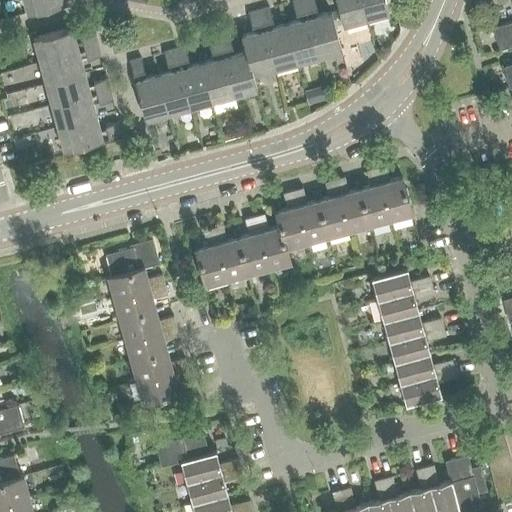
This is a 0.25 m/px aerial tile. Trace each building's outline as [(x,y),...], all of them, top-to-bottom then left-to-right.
[(23,0),(27,13),(66,2),(65,0),(23,0)] [(306,12),(302,0),(295,0),(292,1),(296,14),(306,12)] [(317,9),(314,0),(302,0),(306,12),(317,9)] [(336,0),(343,25),(366,19),(360,0),(336,0)] [(385,0),(360,0),(366,19),(389,12),(385,0)] [(273,21),(269,7),(258,10),(262,24),(273,21)] [(262,24),(258,10),(248,13),(251,27),(262,24)] [(308,17),(318,57),(341,50),(331,11),(308,17)] [(286,23),(296,62),(318,57),(308,17),(286,23)] [(511,45),(511,21),(493,26),(499,49),(511,45)] [(264,29),(274,68),(296,62),(286,23),(264,29)] [(33,38),(39,61),(78,50),(72,27),(33,38)] [(252,74),(253,74),(274,68),(264,29),(241,36),(245,50),(252,74)] [(84,48),(98,45),(95,34),(81,38),(84,48)] [(232,47),(228,34),(218,37),(222,50),(232,47)] [(222,50),(218,37),(207,40),(211,53),(222,50)] [(87,59),(101,55),(98,45),(84,48),(87,59)] [(188,59),(185,46),(174,49),(178,62),(188,59)] [(178,62),(174,49),(163,51),(167,65),(178,62)] [(78,50),(39,61),(45,83),(84,72),(78,50)] [(223,56),(234,95),(257,89),(253,74),(252,74),(245,50),(223,56)] [(201,62),(212,101),(234,95),(223,56),(201,62)] [(145,71),(141,57),(129,61),(133,74),(145,71)] [(179,68),(190,107),(212,101),(201,62),(179,68)] [(511,62),(503,65),(509,87),(511,86),(511,62)] [(157,74),(168,113),(190,107),(179,68),(157,74)] [(84,72),(45,83),(51,105),(90,94),(84,72)] [(134,80),(145,119),(168,113),(157,74),(134,80)] [(96,92),(110,89),(107,78),(93,82),(96,92)] [(313,88),(304,90),(307,103),(316,101),(313,88)] [(99,103),(112,99),(110,89),(96,92),(99,103)] [(90,94),(51,105),(57,126),(96,116),(90,94)] [(96,116),(57,126),(63,150),(103,139),(96,116)] [(108,137),(120,134),(122,134),(121,133),(118,122),(105,125),(108,137)] [(233,132),(222,135),(224,140),(234,138),(233,132)] [(412,213),(410,207),(402,176),(400,176),(400,177),(390,179),(386,164),(376,167),(390,218),(410,212),(410,213),(412,213)] [(370,185),(359,188),(369,224),(390,218),(376,167),(366,170),(370,185)] [(344,176),(334,178),(348,229),(369,224),(359,188),(348,191),(344,176)] [(328,196),(317,199),(327,235),(348,229),(334,178),(324,181),(328,196)] [(302,187),(292,190),(306,241),(327,235),(317,199),(306,202),(302,187)] [(275,210),(279,225),(285,247),(286,246),(306,241),(292,190),(283,192),(287,208),(276,211),(276,210),(275,210)] [(254,216),(268,267),(289,261),(289,262),(290,261),(286,246),(285,247),(279,225),(268,228),(264,213),(254,216)] [(268,267),(254,216),(244,219),(248,234),(237,237),(247,273),(268,267)] [(247,273),(237,237),(226,240),(222,225),(212,227),(226,278),(247,273)] [(226,278),(212,227),(203,230),(207,245),(196,248),(195,248),(205,285),(206,285),(206,284),(226,278)] [(105,253),(111,275),(143,266),(144,267),(159,263),(153,240),(105,253)] [(108,277),(114,297),(164,283),(162,274),(147,278),(144,267),(143,266),(111,275),(107,276),(107,277),(108,277)] [(372,278),(377,299),(431,284),(429,275),(410,280),(406,269),(407,269),(407,267),(371,277),(371,278),(372,278)] [(114,297),(119,318),(155,308),(152,297),(167,293),(164,283),(114,297)] [(377,299),(383,320),(418,310),(414,298),(434,293),(431,284),(377,299)] [(119,318),(125,339),(176,325),(173,315),(158,319),(155,308),(119,318)] [(383,320),(389,340),(443,326),(440,317),(421,322),(418,310),(383,320)] [(125,339),(131,360),(166,350),(163,339),(178,335),(176,325),(125,339)] [(389,340),(394,361),(429,352),(426,340),(445,335),(443,326),(389,340)] [(131,360),(136,381),(187,367),(185,357),(169,361),(166,350),(131,360)] [(394,361),(400,382),(454,368),(451,359),(432,364),(429,352),(394,361)] [(179,392),(178,391),(175,381),(190,376),(187,367),(136,381),(142,401),(141,401),(142,403),(179,392)] [(405,404),(441,394),(441,393),(440,393),(437,382),(456,376),(454,368),(400,382),(405,403),(405,404)] [(0,432),(24,426),(18,404),(0,408),(0,432)] [(180,461),(181,460),(208,452),(202,431),(155,443),(161,466),(180,460),(180,461)] [(481,438),(485,450),(507,444),(504,432),(481,438)] [(225,437),(214,440),(216,449),(228,446),(225,437)] [(485,450),(488,462),(510,456),(507,444),(485,450)] [(181,460),(186,481),(240,466),(238,458),(219,463),(215,451),(216,451),(216,450),(208,452),(181,460)] [(0,481),(19,476),(19,475),(13,454),(0,457),(0,481)] [(480,502),(477,492),(486,489),(480,467),(471,470),(467,455),(445,461),(450,479),(450,480),(451,479),(458,508),(459,508),(480,502)] [(488,462),(491,474),(511,467),(511,462),(510,456),(488,462)] [(433,464),(424,466),(436,511),(460,511),(459,508),(458,508),(451,479),(450,480),(438,483),(433,464)] [(186,481),(192,502),(227,493),(223,481),(243,475),(240,466),(186,481)] [(420,488),(408,491),(414,511),(436,511),(424,466),(415,469),(420,488)] [(511,467),(491,474),(494,485),(511,480),(511,467)] [(0,503),(28,496),(23,476),(24,475),(23,474),(19,475),(19,476),(0,481),(0,503)] [(391,475),(382,478),(391,511),(414,511),(408,491),(396,495),(391,475)] [(379,499),(367,503),(369,511),(391,511),(382,478),(373,480),(379,499)] [(511,480),(494,485),(498,497),(511,493),(511,480)] [(349,487),(341,489),(346,511),(369,511),(367,503),(355,506),(349,487)] [(346,511),(341,489),(332,491),(337,511),(332,511),(346,511)] [(192,502),(194,511),(237,511),(252,508),(249,499),(230,505),(227,493),(192,502)] [(0,511),(32,511),(28,496),(0,503),(0,511)]
